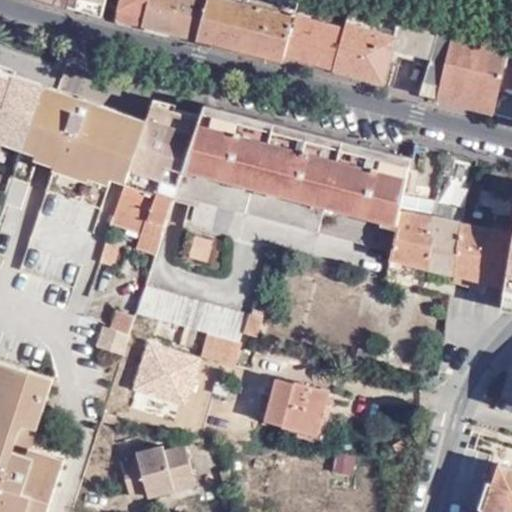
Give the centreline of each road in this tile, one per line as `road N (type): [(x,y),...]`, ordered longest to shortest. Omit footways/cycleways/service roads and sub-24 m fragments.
road 1 (secondary): [(0,10),(58,34),(511,141)]
road 2 (unknown): [(492,358),(449,294),(248,229)]
road 3 (residential): [(511,333),(492,358),(442,511)]
